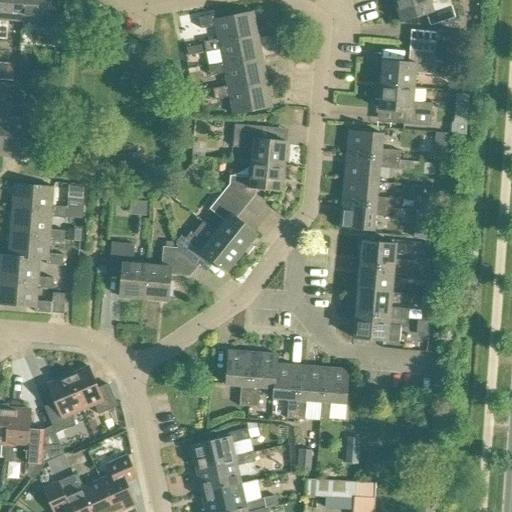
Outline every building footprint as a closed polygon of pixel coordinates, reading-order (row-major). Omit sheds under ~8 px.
[(22,22),(23,0),(0,0),(0,39),(7,40),(8,21),(22,22)] [(48,0),(23,0),(22,22),(37,23),(35,42),(58,44),(60,17),(47,16),(48,0)] [(449,0),(393,0),(401,22),(426,14),(430,26),(455,18),(449,0)] [(216,26),(218,39),(219,44),(258,36),(253,12),(215,20),(214,15),(199,19),(201,29),(216,26)] [(437,31),(436,44),(453,45),(454,32),(437,31)] [(224,68),(262,60),(258,36),(219,44),(218,39),(203,42),(205,53),(220,50),(223,63),(224,68)] [(191,47),(193,54),(202,52),(201,45),(191,47)] [(382,61),(380,85),(414,88),(415,74),(434,75),(436,52),(409,51),(408,63),(382,61)] [(208,66),(198,68),(200,79),(225,74),(227,86),(228,91),(267,84),(262,60),(224,68),(223,63),(208,66)] [(0,62),(0,79),(14,80),(15,63),(0,62)] [(272,107),(267,84),(228,91),(227,86),(213,89),(215,100),(230,97),(233,115),(272,107)] [(414,88),(380,85),(378,110),(404,112),(403,124),(430,126),(432,104),(413,102),(414,88)] [(0,156),(1,156),(4,117),(9,118),(10,103),(0,101),(0,156)] [(4,117),(1,156),(25,158),(28,120),(33,121),(34,105),(23,104),(22,119),(9,118),(4,117)] [(462,134),(462,125),(449,124),(448,133),(462,134)] [(252,149),(250,163),(284,167),(287,142),(260,140),(261,127),(235,125),(233,147),(252,149)] [(349,131),(346,155),(399,160),(400,151),(381,149),(383,134),(349,131)] [(436,134),(435,144),(444,145),(446,145),(447,135),(445,134),(436,134)] [(344,179),(378,183),(379,168),(398,170),(399,160),(346,155),(344,179)] [(224,192),(245,209),(255,195),(256,189),(282,191),(284,167),(250,163),(249,178),(230,176),(229,185),(224,192)] [(342,204),(395,209),(396,199),(377,197),(378,183),(344,179),(342,204)] [(51,211),(51,217),(66,218),(67,207),(52,206),(53,188),(14,184),(12,208),(51,211)] [(68,185),(67,199),(83,200),(84,186),(68,185)] [(215,233),(242,254),(257,235),(237,218),(245,209),(224,192),(209,209),(224,221),(215,233)] [(395,209),(342,204),(339,228),(373,231),(375,216),(394,218),(395,209)] [(50,230),(51,217),(51,211),(12,208),(11,232),(50,235),(49,241),(64,242),(65,231),(50,230)] [(430,229),(432,213),(416,211),(414,227),(430,229)] [(68,231),(67,242),(80,243),(81,232),(68,231)] [(47,259),(46,260),(46,265),(62,266),(63,255),(48,254),(49,241),(50,235),(11,232),(9,256),(47,259)] [(178,249),(198,266),(206,256),(227,273),(242,254),(215,233),(206,244),(191,232),(178,249)] [(362,242),(359,266),(413,271),(413,262),(394,260),(396,245),(362,242)] [(144,299),(147,265),(133,264),(134,245),(112,243),(109,269),(122,271),(119,297),(144,299)] [(147,265),(144,299),(168,301),(171,275),(190,277),(198,266),(178,249),(163,247),(161,266),(147,265)] [(39,260),(46,260),(47,259),(9,256),(1,256),(0,271),(0,280),(38,283),(37,288),(52,289),(53,279),(38,277),(39,260)] [(414,260),(413,269),(423,270),(424,261),(414,260)] [(357,290),(391,293),(393,278),(412,280),(413,271),(359,266),(357,290)] [(432,273),(431,283),(443,284),(444,272),(432,271),(432,273)] [(52,303),(36,301),(37,288),(38,283),(0,280),(0,304),(35,308),(34,312),(63,316),(66,295),(53,294),(52,303)] [(390,308),(391,293),(357,290),(355,314),(408,319),(409,309),(390,308)] [(420,320),(421,311),(409,309),(408,319),(420,320)] [(407,328),(408,319),(355,314),(353,338),(399,342),(400,327),(407,328)] [(239,406),(248,406),(253,353),(228,351),(225,385),(241,387),(239,406)] [(277,355),(253,353),(248,406),(258,407),(259,388),(273,389),(274,389),(276,365),(277,355)] [(296,420),(300,367),(276,365),(274,389),(273,389),(273,399),(288,400),(286,419),(296,420)] [(88,367),(68,376),(82,410),(94,405),(98,415),(118,406),(108,385),(98,389),(88,367)] [(324,368),(300,367),(296,420),(305,420),(306,401),(320,402),(322,403),(324,368)] [(322,403),(320,402),(319,422),(329,422),(330,403),(346,404),(348,370),(324,368),(322,403)] [(82,410),(68,376),(47,385),(55,402),(44,407),(56,434),(75,425),(71,415),(82,410)] [(0,445),(5,446),(8,408),(0,407),(0,445)] [(25,463),(40,464),(53,457),(43,434),(43,430),(29,429),(30,410),(8,408),(5,446),(27,447),(25,463)] [(191,446),(196,470),(236,461),(235,456),(232,443),(250,439),(248,429),(228,433),(229,437),(191,446)] [(347,438),(345,462),(357,463),(359,439),(347,438)] [(298,449),(296,468),(310,469),(312,450),(298,449)] [(253,452),(235,456),(236,461),(196,470),(201,493),(241,484),(237,466),(255,462),(253,452)] [(112,475),(100,480),(114,511),(120,511),(136,505),(126,483),(136,478),(127,456),(107,465),(112,475)] [(90,511),(80,489),(74,475),(43,489),(53,511),(60,511),(65,510),(66,511),(90,511)] [(80,489),(90,511),(114,511),(100,480),(80,489)] [(355,499),(356,483),(314,480),(308,480),(307,496),(325,497),(355,499)] [(245,503),(241,484),(201,493),(205,511),(228,511),(246,508),(247,511),(250,511),(266,509),(263,498),(245,503)]
